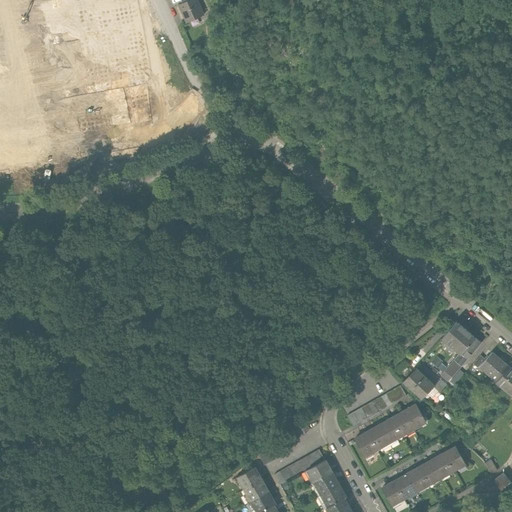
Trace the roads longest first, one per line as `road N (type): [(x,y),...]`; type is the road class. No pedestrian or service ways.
road 1 (residential): [(373,511),(332,435),(332,405),(462,300)]
road 2 (unclassified): [(242,136),(278,150),(462,300)]
road 3 (unclassified): [(0,209),(40,208),(242,136)]
road 4 (unclassified): [(153,0),(196,77),(242,136)]
